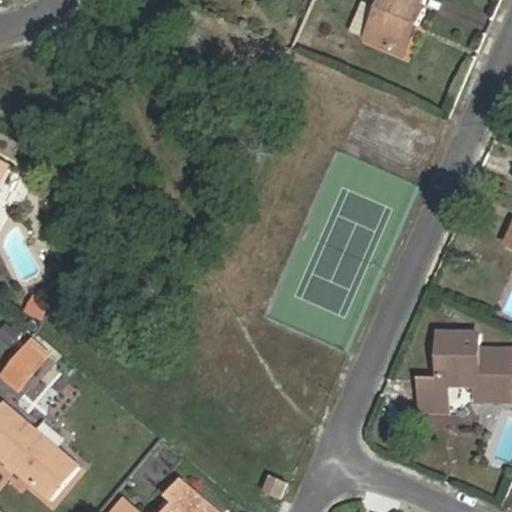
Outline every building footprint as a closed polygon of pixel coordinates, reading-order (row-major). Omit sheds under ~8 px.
[(420,7),(423,0),(386,0),(368,41),(406,58),(427,10),(420,7)] [(0,188),(12,167),(0,160),(0,188)] [(41,321),(51,308),(36,296),(25,309),(41,321)] [(511,402),(511,351),(481,351),(481,337),(442,337),(442,378),(422,378),(422,412),(449,412),(449,388),(479,388),(479,402),(511,402)] [(46,360),(30,346),(5,377),(21,391),(46,360)] [(80,469),(4,405),(0,409),(0,462),(3,459),(53,501),(80,469)] [(264,493),(283,501),(290,485),(271,477),(264,493)] [(217,511),(183,483),(171,497),(179,504),(173,511),(217,511)] [(135,511),(125,503),(117,511),(135,511)]
